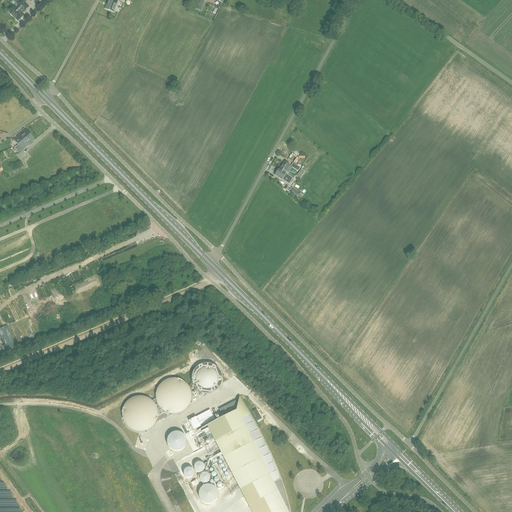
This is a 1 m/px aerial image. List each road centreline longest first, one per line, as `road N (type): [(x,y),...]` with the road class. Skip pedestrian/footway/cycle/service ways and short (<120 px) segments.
road 1 (unclassified): [(218,253),(355,0)]
road 2 (unclassified): [(409,444),(218,253)]
road 3 (unclassified): [(367,476),(343,418),(209,279)]
road 4 (unclassified): [(209,279),(34,105)]
road 5 (primary): [(212,265),(43,96)]
road 6 (unclassified): [(218,253),(51,86)]
road 7 (track): [(0,371),(209,279)]
road 8 (unclassified): [(409,444),(511,267)]
road 9 (primary): [(320,374),(212,265)]
road 10 (unclassified): [(511,84),(390,0)]
road 11 (track): [(8,404),(18,432),(1,456),(43,511)]
